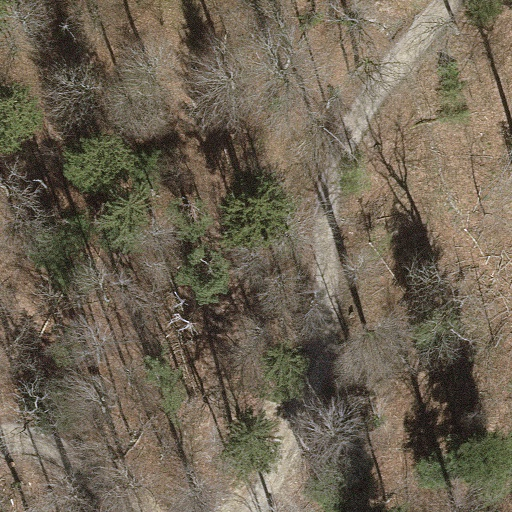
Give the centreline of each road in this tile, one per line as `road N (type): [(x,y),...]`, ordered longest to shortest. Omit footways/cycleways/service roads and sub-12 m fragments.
road 1 (track): [(252,511),(328,346),(334,170),(379,90),(447,0)]
road 2 (track): [(0,434),(60,451),(128,511)]
